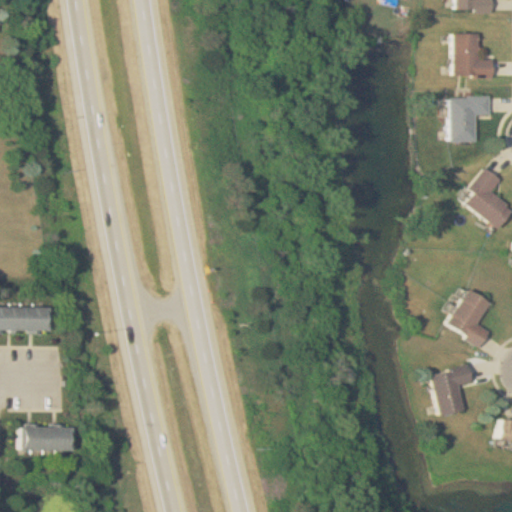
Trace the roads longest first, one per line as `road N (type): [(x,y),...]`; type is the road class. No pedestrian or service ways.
road 1 (motorway): [(243,511),(185,255),(142,0)]
road 2 (motorway): [(78,0),(102,157),(177,511)]
